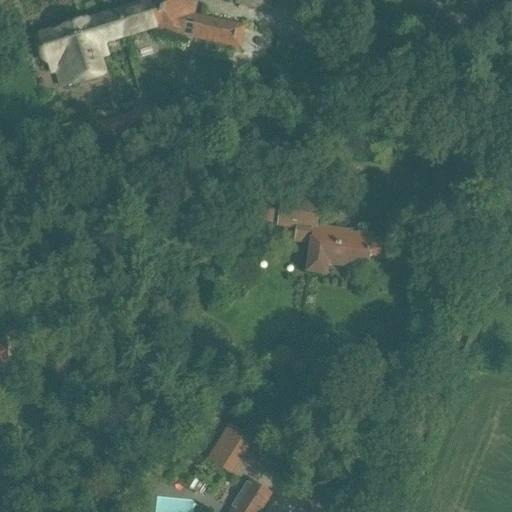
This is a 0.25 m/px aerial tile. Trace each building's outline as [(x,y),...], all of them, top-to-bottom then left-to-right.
[(171,0),(168,0),(120,15),(127,38),(153,30),(241,49),(245,29),(192,17),(194,5),(171,0)] [(260,0),(237,0),(237,4),(259,9),(260,0)] [(80,26),(80,28),(48,38),(64,89),(74,86),(73,83),(95,76),(87,51),(127,38),(120,15),(89,25),(89,23),(87,22),(86,21),(84,21),(83,21),(81,22),(80,23),(80,24),(80,26)] [(154,102),(130,110),(131,114),(136,131),(161,123),(154,102)] [(222,222),(213,223),(214,235),(232,234),(231,227),(272,223),(277,195),(220,201),(222,222)] [(277,221),(299,225),(297,245),(313,247),(310,269),(326,271),(327,263),(368,269),(370,256),(380,257),(383,241),(372,239),(372,237),(317,228),(320,204),(281,198),(277,221)] [(245,262),(236,258),(231,270),(240,273),(245,262)] [(238,466),(215,451),(208,463),(231,477),(238,466)] [(261,511),(272,495),(251,481),(230,511),(261,511)]
